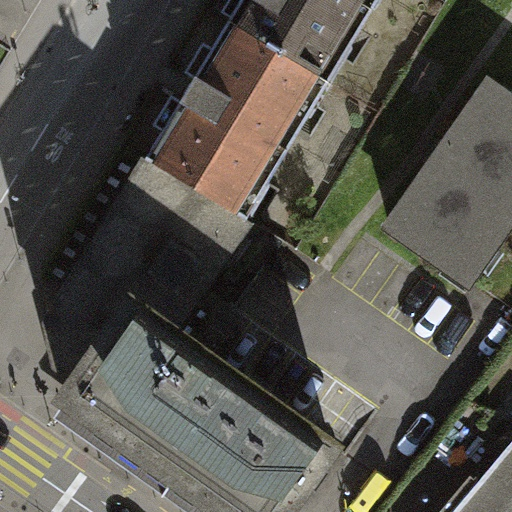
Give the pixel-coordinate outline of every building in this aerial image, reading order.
[(318,75),(363,0),(241,0),(229,22),(318,75)] [(147,157),(236,211),(318,75),(229,22),(147,157)] [(511,219),(511,100),(490,85),(390,225),(469,281),(511,219)] [(62,301),(49,322),(59,366),(78,379),(66,398),(224,511),(284,511),(332,444),(192,345),(222,303),(193,283),(242,214),(236,211),(147,157),(62,301)] [(511,511),(511,431),(444,511),(511,511)]
